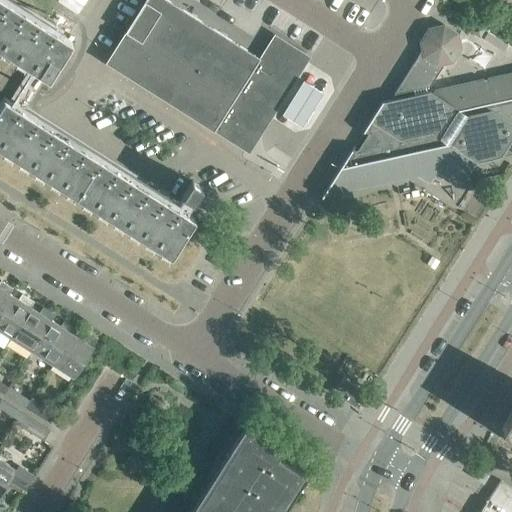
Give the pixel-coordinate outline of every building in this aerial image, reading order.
[(31,66),(42,73),(48,77),(70,40),(6,0),(0,0),(0,46),(21,60),(31,66)] [(144,0),(105,62),(244,150),(249,153),(249,152),(244,149),(302,58),(271,38),(259,56),(169,0),(144,0)] [(356,141),(321,196),(322,197),(325,193),(328,195),(417,176),(429,183),(432,177),(442,175),(448,179),(451,173),(461,171),(467,174),(474,163),(511,154),(511,73),(488,78),(486,82),(482,80),(435,90),(432,94),(429,91),(426,92),(425,87),(429,86),(444,64),(452,62),(460,48),(457,33),(456,32),(443,24),(428,28),(419,41),(421,49),(393,93),(394,94),(413,89),(414,94),(381,101),(360,135),(361,136),(364,131),(367,133),(379,140),(375,145),(357,149),(354,150),(353,148),(357,142),(356,141)] [(476,24),(471,32),(470,32),(476,36),(481,35),(484,29),(476,24)] [(9,100),(20,107),(42,73),(31,66),(9,100)] [(322,91),(302,79),(281,112),(301,125),(322,91)] [(192,216),(161,196),(20,107),(9,100),(3,96),(0,100),(0,144),(170,252),(192,216)] [(182,195),(192,201),(201,187),(191,180),(182,195)] [(0,308),(10,293),(13,288),(6,283),(3,288),(0,286),(0,308)] [(11,338),(31,306),(34,301),(27,297),(24,302),(10,293),(0,308),(0,346),(4,349),(11,338)] [(31,351),(52,320),(55,315),(48,310),(45,315),(31,306),(11,338),(31,351)] [(53,365),(73,333),(76,328),(69,323),(66,328),(52,320),(31,351),(53,365)] [(53,365),(74,378),(97,341),(90,337),(87,342),(73,333),(53,365)] [(0,392),(4,395),(9,387),(0,381),(0,372),(8,360),(0,354),(0,392)] [(342,377),(333,392),(352,405),(361,389),(342,377)] [(4,395),(25,408),(30,400),(9,387),(4,395)] [(53,411),(32,397),(30,400),(25,408),(47,421),(50,416),(53,411)] [(0,400),(0,408),(17,420),(22,413),(1,399),(0,400)] [(500,427),(499,429),(511,437),(511,436),(511,409),(500,428),(500,427)] [(49,435),(51,431),(22,413),(17,420),(16,422),(45,441),(49,435)] [(278,511),(302,474),(305,476),(306,475),(284,461),(276,456),(279,452),(282,446),(245,423),(188,511),(278,511)] [(0,494),(16,469),(0,458),(0,494)] [(472,476),(483,483),(488,474),(478,467),(472,476)] [(511,511),(511,488),(500,481),(487,502),(479,511),(511,511)]
